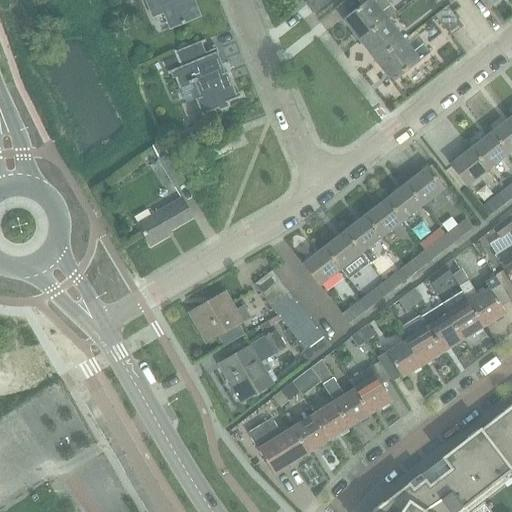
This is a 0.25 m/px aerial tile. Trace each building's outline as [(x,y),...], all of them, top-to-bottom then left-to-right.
[(192,0),(186,3),(184,0),(145,0),(153,18),(164,13),(170,29),(200,17),(192,0)] [(309,0),(305,4),(313,15),(332,0),(309,0)] [(360,42),(387,20),(396,14),(385,0),(370,0),(343,21),(360,42)] [(465,26),(478,17),(464,0),(452,9),(465,26)] [(481,0),(488,8),(498,0),(481,0)] [(447,7),(435,16),(451,37),(463,27),(447,7)] [(387,20),(360,42),(375,62),(403,41),(387,20)] [(176,51),(174,52),(180,68),(168,73),(168,75),(173,73),(179,90),(195,83),(201,98),(195,100),(203,119),(205,118),(204,115),(221,108),(222,110),(224,109),(223,105),(237,99),(227,73),(223,75),(215,55),(218,54),(216,49),(205,53),(202,45),(206,43),(205,41),(176,52),(176,51)] [(392,83),(419,61),(430,53),(422,43),(411,51),(403,41),(375,62),(392,83)] [(511,151),(511,117),(491,133),(508,154),(511,151)] [(491,133),(471,149),(487,171),(508,154),(491,133)] [(228,143),(206,153),(211,162),(232,152),(228,143)] [(466,187),(487,171),(471,149),(450,166),(466,187)] [(185,182),(171,159),(169,155),(158,161),(174,189),(185,182)] [(443,190),(427,169),(406,185),(422,206),(443,190)] [(511,183),(502,191),(510,200),(511,198),(511,183)] [(406,185),(385,201),(402,222),(422,206),(406,185)] [(510,200),(502,191),(482,207),(489,216),(510,200)] [(137,224),(150,247),(166,238),(164,235),(193,218),(181,199),(137,224)] [(385,201),(365,217),(381,238),(402,222),(385,201)] [(501,223),(509,233),(511,230),(511,220),(509,216),(501,223)] [(381,238),(365,217),(344,233),(361,254),(381,238)] [(466,219),(445,235),(452,245),(473,229),(466,219)] [(500,239),(509,233),(501,223),(493,229),(500,239)] [(344,233),(324,249),(340,270),(361,254),(344,233)] [(452,245),(445,235),(424,251),(431,260),(452,245)] [(511,244),(494,256),(511,285),(511,244)] [(303,265),(319,286),(340,270),(324,249),(303,265)] [(424,251),(403,267),(411,276),(431,260),(424,251)] [(452,276),(462,292),(468,302),(466,303),(474,316),(476,315),(484,327),(504,315),(505,315),(506,315),(500,306),(509,301),(494,276),(485,283),(489,289),(479,295),(470,281),(469,281),(454,258),(445,266),(453,276),(452,276)] [(444,282),(452,276),(453,276),(445,266),(436,272),(444,282)] [(411,276),(403,267),(383,282),(390,292),(411,276)] [(263,297),(281,282),(272,271),(254,285),(263,297)] [(263,297),(271,308),(290,293),(281,282),(263,297)] [(383,282),(362,298),(370,308),(390,292),(383,282)] [(414,289),(406,295),(414,306),(422,299),(414,289)] [(448,315),(446,316),(454,328),(456,327),(464,340),(484,327),(476,315),(474,316),(466,303),(468,302),(462,292),(442,305),(448,315)] [(297,303),(290,293),(271,308),(279,317),(297,303)] [(225,294),(190,314),(206,342),(249,317),(242,305),(234,310),(225,294)] [(406,312),(414,306),(406,295),(398,302),(406,312)] [(370,308),(362,298),(342,314),(349,324),(370,308)] [(297,303),(279,317),(280,318),(285,326),(304,311),(298,304),(297,303)] [(285,326),(288,329),(292,334),(310,320),(306,315),(304,311),(285,326)] [(426,328),(427,327),(420,316),(400,329),(407,340),(405,341),(413,354),(415,353),(423,366),(443,353),(436,340),(433,341),(426,328)] [(454,328),(446,316),(427,327),(426,328),(433,341),(436,340),(443,353),(464,340),(456,327),(454,328)] [(292,334),(297,340),(299,343),(317,328),(315,326),(310,320),(292,334)] [(375,336),(367,325),(359,332),(367,342),(375,336)] [(323,336),(317,328),(299,343),(305,351),(323,336)] [(276,332),(250,347),(219,365),(241,403),(272,385),(256,357),(271,349),(273,352),(284,346),(276,332)] [(359,348),(367,342),(359,332),(351,338),(359,348)] [(309,364),(331,346),(323,337),(323,336),(305,351),(301,354),(309,364)] [(413,354),(405,341),(387,353),(386,352),(377,358),(392,382),(400,377),(402,379),(403,379),(403,378),(423,366),(415,353),(413,354)] [(342,415),(350,428),(370,415),(362,402),(360,403),(352,391),(343,396),(321,360),(311,369),(319,379),(334,402),(332,403),(340,416),(342,415)] [(370,368),(349,381),(354,389),(352,391),(360,403),(362,402),(370,415),(390,402),(391,403),(392,402),(375,376),(370,368)] [(311,369),(303,375),(311,385),(319,379),(311,369)] [(173,376),(153,385),(170,418),(189,409),(173,376)] [(299,377),(293,382),(300,394),(301,397),(303,396),(310,390),(299,377)] [(281,392),(273,398),(281,408),(289,402),(281,392)] [(272,415),(281,408),(273,398),(264,404),(272,415)] [(340,416),(332,403),(312,416),(319,429),(322,428),(329,440),(350,428),(342,415),(340,416)] [(511,511),(511,407),(481,431),(480,430),(442,459),(373,511),(511,511)] [(301,440),(309,453),(329,440),(322,428),(319,429),(312,416),(291,429),(299,442),(301,440)] [(271,421),(249,435),(258,450),(264,460),(274,475),(288,466),(288,467),(289,466),(309,453),(301,440),(299,442),(291,429),(280,435),(271,421)]
